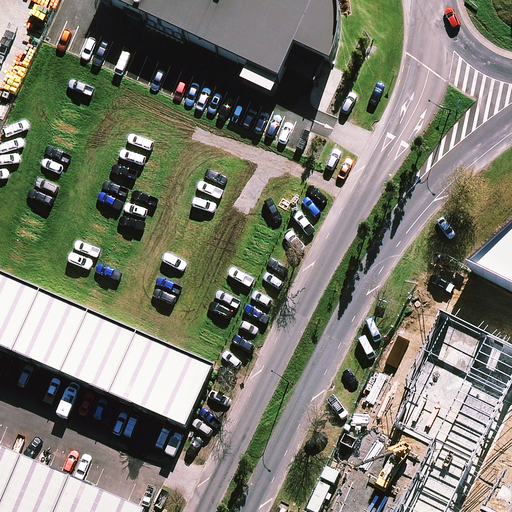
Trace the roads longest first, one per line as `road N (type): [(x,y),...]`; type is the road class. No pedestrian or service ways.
road 1 (secondary): [(207,511),(364,193),(419,100),(438,33)]
road 2 (secondary): [(511,99),(439,170),(394,235),(250,511)]
